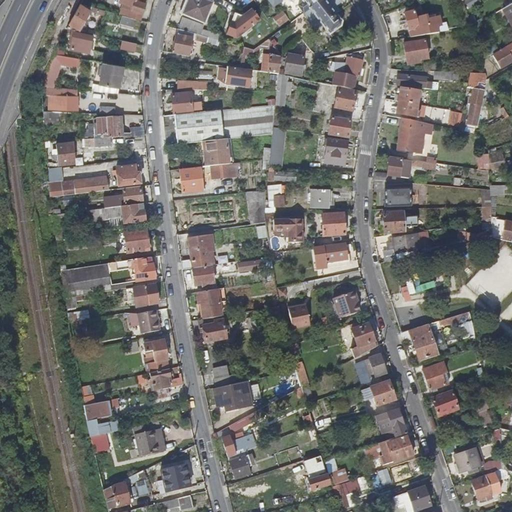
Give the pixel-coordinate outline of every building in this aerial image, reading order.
[(136,18),(140,20),(146,0),(135,0),(133,6),(130,17),(136,18)] [(186,0),(181,13),(203,22),(211,3),(204,0),(186,0)] [(300,0),(302,2),(298,5),(304,13),(310,8),(321,0),(300,0)] [(321,0),(310,8),(322,24),(336,15),(341,11),(337,6),(341,2),(339,0),(321,0)] [(79,3),(65,29),(74,30),(78,31),(89,10),(96,13),(98,8),(90,6),(79,3)] [(124,3),(120,14),(122,15),(130,17),(133,6),(126,4),(124,3)] [(511,25),(511,3),(502,9),(511,25)] [(423,33),(423,35),(437,33),(436,26),(422,29),(421,27),(423,26),(419,9),(404,13),(409,36),(423,33)] [(304,13),(291,21),(294,26),(306,17),(304,13)] [(130,17),(122,15),(119,23),(133,27),(136,18),(130,17)] [(336,15),(322,24),(331,37),(328,40),(329,42),(331,43),(333,43),(347,34),(341,26),(342,21),(340,18),(336,15)] [(177,29),(172,54),(189,56),(192,39),(205,42),(206,37),(177,29)] [(78,31),(74,30),(70,49),(83,51),(85,44),(90,45),(92,36),(86,34),(86,33),(78,31)] [(267,72),(278,74),(279,55),(268,38),(258,45),(258,48),(266,49),(266,54),(268,54),(267,72)] [(136,43),(121,40),(120,48),(134,50),(136,43)] [(406,62),(427,58),(424,40),(403,43),(406,62)] [(511,56),(511,44),(493,56),(500,69),(511,61),(511,59),(511,57),(511,56)] [(284,73),(300,76),(304,58),(288,55),(284,73)] [(344,74),(358,77),(362,61),(347,58),(344,74)] [(103,63),(102,89),(121,91),(122,78),(123,78),(124,66),(103,63)] [(47,67),(40,80),(41,85),(48,85),(55,71),(47,67)] [(245,70),(230,68),(228,85),(243,87),(245,70)] [(454,72),(433,71),(433,80),(453,80),(454,72)] [(461,114),(458,129),(473,132),(474,126),(475,126),(482,90),(476,89),(477,77),(474,77),(475,73),(469,73),(466,87),(470,88),(467,103),(469,103),(467,114),(461,114)] [(424,87),(424,89),(430,90),(430,83),(425,83),(426,78),(398,75),(397,84),(424,87)] [(342,88),(355,90),(357,82),(344,79),(342,88)] [(177,90),(198,90),(197,81),(177,81),(177,90)] [(355,92),(338,88),(334,109),(352,112),(355,92)] [(73,90),(57,89),(57,96),(60,96),(60,111),(77,111),(77,97),(73,96),(73,90)] [(400,89),(398,101),(416,105),(418,93),(400,89)] [(175,115),(192,113),(190,93),(171,95),(173,115),(175,115)] [(416,105),(398,101),(395,114),(414,117),(416,105)] [(272,135),(273,128),(275,106),(275,104),(192,113),(175,115),(178,145),(272,135)] [(104,138),(110,138),(119,137),(118,118),(97,119),(98,135),(103,134),(104,138)] [(327,135),(347,138),(349,122),(329,118),(327,135)] [(408,151),(406,159),(413,160),(415,147),(410,146),(413,128),(400,125),(396,150),(408,151)] [(104,138),(85,140),(85,148),(111,146),(110,138),(104,138)] [(346,143),(327,140),(324,163),(343,166),(346,143)] [(222,165),(227,164),(227,158),(223,158),(222,142),(204,145),(206,167),(211,166),(222,165)] [(54,163),(47,163),(48,170),(59,169),(58,167),(74,166),(72,145),(57,145),(58,164),(54,164),(54,163)] [(410,160),(389,158),(387,173),(387,175),(408,178),(410,160)] [(223,178),(222,165),(211,166),(212,179),(223,178)] [(118,186),(140,183),(138,174),(135,174),(134,166),(116,168),(118,186)] [(201,167),(179,170),(181,193),(203,191),(201,167)] [(267,181),(274,181),(274,180),(295,181),(295,174),(277,173),(277,168),(269,168),(267,181)] [(59,169),(48,170),(52,198),(109,190),(107,177),(100,178),(100,181),(76,185),(76,182),(63,184),(61,169),(59,169)] [(387,175),(387,173),(373,172),(373,180),(386,181),(387,175)] [(124,206),(142,204),(140,186),(122,189),(124,206)] [(275,196),(281,196),(280,186),(269,186),(269,206),(275,206),(275,196)] [(385,205),(401,204),(401,198),(410,198),(409,188),(384,189),(385,205)] [(266,223),(264,213),(267,190),(247,192),(251,225),(266,223)] [(310,207),(326,207),(327,190),(311,190),(310,207)] [(283,196),(281,196),(275,196),(275,206),(284,206),(283,196)] [(145,221),(142,204),(124,206),(122,207),(124,224),(145,221)] [(105,209),(87,211),(88,223),(121,218),(119,207),(116,207),(105,209)] [(482,223),(491,222),(491,216),(490,207),(481,207),(482,223)] [(383,234),(411,232),(411,227),(417,226),(416,216),(403,218),(402,212),(382,213),(383,234)] [(321,214),(322,235),(344,234),(343,213),(321,214)] [(56,234),(67,233),(65,214),(54,215),(56,234)] [(302,219),(273,220),(273,231),(288,231),(288,242),(302,242),(302,219)] [(499,239),(510,242),(511,232),(511,222),(505,221),(504,229),(502,228),(499,239)] [(146,230),(124,233),(127,254),(149,250),(146,230)] [(385,262),(410,256),(409,252),(420,249),(417,233),(391,238),(392,243),(387,244),(389,251),(383,252),(385,262)] [(181,261),(182,270),(193,268),(211,265),(207,236),(188,239),(191,260),(181,261)] [(350,265),(346,242),(343,243),(344,244),(346,260),(326,263),(327,268),(350,265)] [(316,270),(327,268),(326,263),(346,260),(344,244),(313,248),(316,270)] [(262,268),(262,269),(273,268),(271,259),(271,256),(260,257),(260,260),(262,268)] [(145,266),(143,259),(107,264),(108,269),(120,267),(121,269),(134,268),(135,281),(154,279),(152,265),(145,266)] [(260,260),(238,263),(239,271),(262,268),(260,260)] [(74,297),(111,291),(110,285),(108,269),(107,264),(61,271),(65,299),(74,297)] [(214,283),(211,265),(193,268),(195,285),(214,283)] [(111,291),(133,287),(133,281),(110,285),(111,291)] [(138,287),(141,306),(158,304),(155,284),(138,287)] [(135,308),(141,306),(138,287),(131,288),(134,305),(135,308)] [(132,306),(134,305),(131,288),(123,289),(125,301),(131,300),(132,306)] [(222,311),(218,289),(197,293),(198,304),(201,304),(202,310),(209,309),(209,313),(222,311)] [(357,313),(355,305),(352,292),(327,299),(332,319),(357,313)] [(65,299),(67,308),(76,307),(74,297),(65,299)] [(305,305),(298,307),(288,309),(292,329),(310,326),(305,305)] [(278,314),(276,306),(261,309),(263,317),(278,314)] [(159,333),(156,310),(136,313),(140,337),(159,333)] [(68,315),(70,324),(89,320),(87,311),(68,315)] [(442,326),(460,321),(470,318),(469,312),(440,321),(442,326)] [(367,324),(366,320),(349,326),(351,331),(367,324)] [(223,321),(214,322),(215,324),(203,327),(205,342),(226,339),(223,321)] [(358,347),(373,341),(367,324),(351,331),(358,347)] [(401,333),(404,342),(411,339),(419,360),(437,355),(430,333),(432,333),(429,324),(401,333)] [(155,363),(168,360),(164,340),(144,344),(146,358),(154,356),(155,363)] [(361,355),(375,347),(373,341),(358,347),(361,355)] [(129,351),(138,350),(137,342),(128,344),(129,351)] [(299,354),(296,344),(288,347),(290,351),(292,356),(299,354)] [(150,373),(170,369),(168,360),(155,363),(154,356),(146,358),(150,373)] [(385,374),(379,356),(363,361),(368,379),(385,374)] [(441,374),(446,372),(443,364),(429,368),(429,369),(422,371),(429,391),(445,386),(445,384),(441,374)] [(217,388),(230,385),(227,365),(213,368),(217,388)] [(153,391),(170,388),(168,378),(171,377),(170,369),(150,373),(153,391)] [(449,382),(446,372),(441,374),(445,384),(449,382)] [(252,404),(247,381),(230,385),(217,388),(213,388),(217,406),(225,405),(226,411),(252,404)] [(388,382),(370,388),(376,406),(394,401),(388,382)] [(172,396),(170,388),(153,391),(155,399),(172,396)] [(458,409),(452,392),(432,399),(438,416),(458,409)] [(86,406),(89,405),(94,404),(93,396),(84,398),(86,406)] [(92,420),(111,416),(108,401),(94,404),(89,405),(92,420)] [(479,411),(488,407),(485,401),(476,405),(479,411)] [(397,410),(375,417),(381,435),(384,435),(386,442),(406,435),(397,410)] [(303,418),(307,429),(313,426),(310,416),(303,418)] [(246,417),(230,426),(233,431),(249,423),(246,417)] [(88,427),(90,437),(114,432),(113,422),(88,427)] [(148,432),(147,425),(132,428),(138,458),(158,454),(153,431),(148,432)] [(159,430),(153,431),(158,454),(164,452),(159,430)] [(386,442),(385,442),(389,454),(394,453),(397,461),(413,456),(406,435),(386,442)] [(221,439),(228,459),(244,453),(248,451),(244,438),(236,440),(235,437),(229,439),(229,437),(221,439)] [(481,466),(474,447),(454,455),(461,474),(481,466)] [(244,453),(228,459),(234,480),(250,475),(248,467),(251,466),(248,456),(246,457),(244,453)] [(501,469),(500,459),(489,463),(492,472),(501,469)] [(376,463),(379,472),(392,468),(388,460),(376,463)] [(143,471),(103,490),(107,510),(129,504),(126,495),(133,493),(132,485),(145,478),(143,471)] [(492,472),(483,475),(483,477),(471,481),(477,500),(490,495),(485,480),(493,477),(492,472)] [(189,496),(199,494),(197,485),(183,488),(185,497),(189,496)] [(413,511),(415,511),(430,507),(424,488),(407,494),(413,511)] [(344,489),(336,491),(342,511),(343,511),(350,510),(344,489)] [(185,497),(162,503),(164,510),(179,505),(180,510),(192,508),(189,496),(185,497)]
